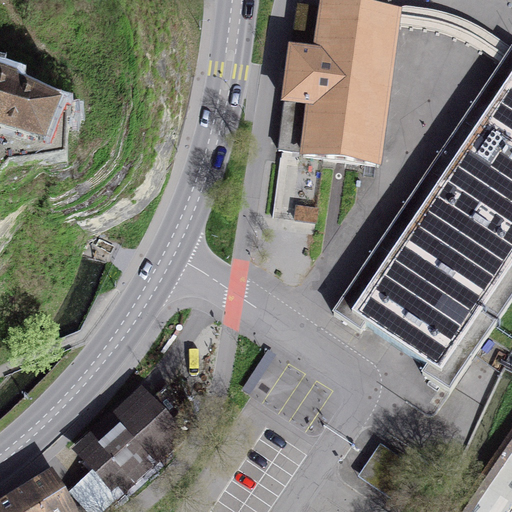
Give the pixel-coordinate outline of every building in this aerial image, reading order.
[(303,158),(378,167),(398,18),(323,8),(323,11),(298,7),(279,151),(303,155),(303,158)] [(450,394),(511,302),(511,51),(505,61),(506,61),(334,316),(361,334),(366,327),(428,368),(423,376),(450,394)] [(0,132),(54,155),(65,123),(67,114),(19,97),(24,87),(0,78),(0,132)] [(316,223),(318,211),(297,209),(296,221),(316,223)] [(105,511),(185,440),(152,403),(87,461),(97,472),(82,486),(104,511),(105,511)] [(511,434),(459,511),(470,511),(511,451),(511,434)] [(413,468),(381,446),(358,478),(391,500),(413,468)] [(0,509),(0,511),(71,511),(51,478),(0,509)]
